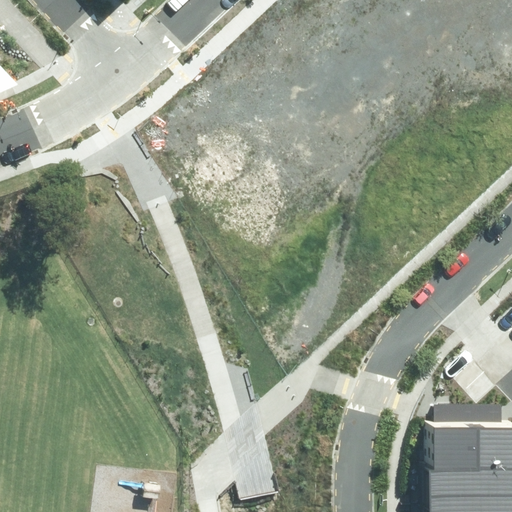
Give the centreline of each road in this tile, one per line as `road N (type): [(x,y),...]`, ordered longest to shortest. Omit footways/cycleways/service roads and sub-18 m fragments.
road 1 (residential): [(357,511),(356,442),(371,388),(411,320),(511,222)]
road 2 (residential): [(0,141),(124,72)]
